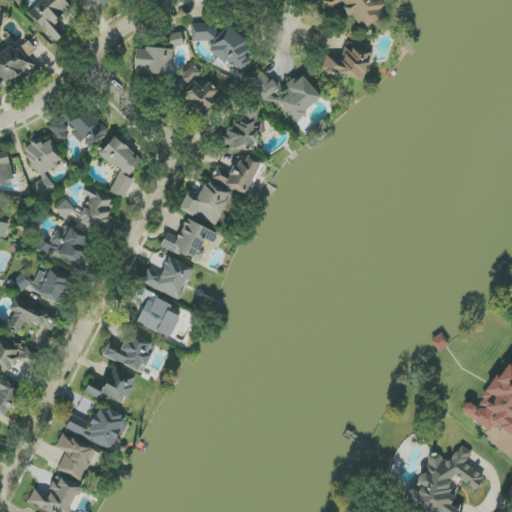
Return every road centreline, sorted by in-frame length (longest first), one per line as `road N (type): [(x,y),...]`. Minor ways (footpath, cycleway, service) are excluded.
road 1 (residential): [(92,65),(182,153),(0,506)]
road 2 (residential): [(0,123),(52,97),(155,13),(199,0),(274,7),(293,28)]
